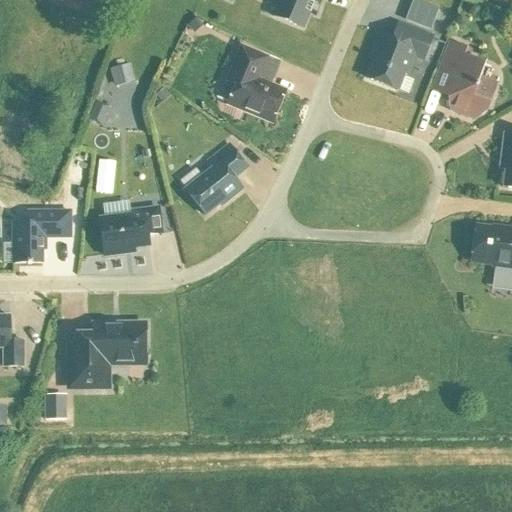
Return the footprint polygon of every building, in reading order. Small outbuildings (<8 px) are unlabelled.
[(279,0),(272,19),(302,31),(313,4),(318,6),(318,7),(319,7),(321,0),(279,0)] [(446,0),(437,25),(449,30),(460,0),(446,0)] [(372,52),(377,53),(366,81),(396,92),(402,76),(407,78),(414,59),(423,62),(431,39),(398,27),(393,40),(379,34),(372,52)] [(479,79),(484,66),(467,60),(470,52),(449,44),(438,73),(451,78),(445,96),(448,97),(450,112),(474,122),(486,112),(496,86),(479,79)] [(238,80),(228,104),(245,112),(247,116),(256,120),(260,118),(273,123),(286,92),(268,85),(271,79),(261,75),(268,59),(240,48),(228,76),(238,80)] [(129,64),(109,70),(114,87),(134,81),(129,64)] [(95,102),(87,120),(100,126),(108,107),(95,102)] [(511,136),(503,136),(500,157),(506,158),(502,189),(511,189),(511,136)] [(185,192),(205,218),(226,201),(227,203),(242,191),(234,181),(247,170),(229,147),(207,164),(214,172),(187,193),(186,191),(185,192)] [(132,214),(133,217),(99,222),(104,258),(124,255),(124,251),(149,248),(148,238),(161,236),(158,210),(132,214)] [(42,240),(56,240),(70,240),(70,214),(27,214),(27,226),(12,226),(12,245),(4,245),(4,264),(3,264),(3,265),(42,265),(42,240)] [(511,230),(502,229),(501,233),(475,229),(471,261),(492,264),(492,268),(511,271),(511,230)] [(10,318),(0,317),(0,349),(3,350),(3,369),(23,369),(23,343),(10,343),(10,318)] [(128,363),(128,359),(146,359),(146,328),(141,328),(139,325),(131,326),(129,328),(121,328),(120,329),(113,329),(110,327),(92,327),(93,340),(69,341),(69,378),(72,378),(72,390),(70,390),(70,392),(108,391),(108,381),(105,378),(108,374),(108,367),(125,367),(128,363)] [(45,399),(45,423),(65,423),(65,399),(45,399)]
